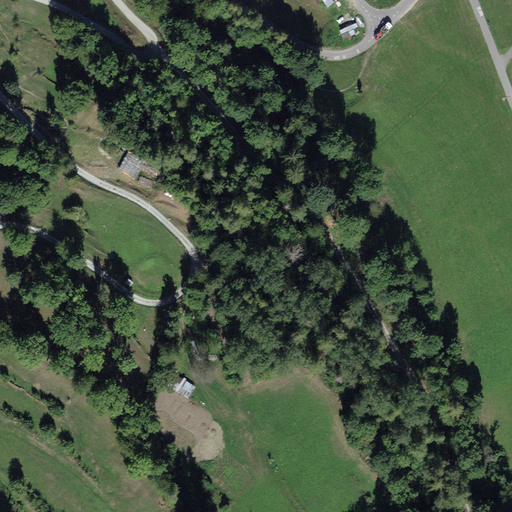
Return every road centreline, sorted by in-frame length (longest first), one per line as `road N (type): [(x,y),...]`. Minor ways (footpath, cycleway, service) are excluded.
road 1 (track): [(150,46),(314,222),(412,379),(465,511)]
road 2 (track): [(0,94),(69,164),(153,214),(180,240),(190,268),(177,294),(148,302),(35,233),(0,226)]
road 3 (track): [(115,0),(148,34),(141,54),(41,0)]
road 4 (unclassified): [(379,27),(349,51),(322,52),(231,0)]
